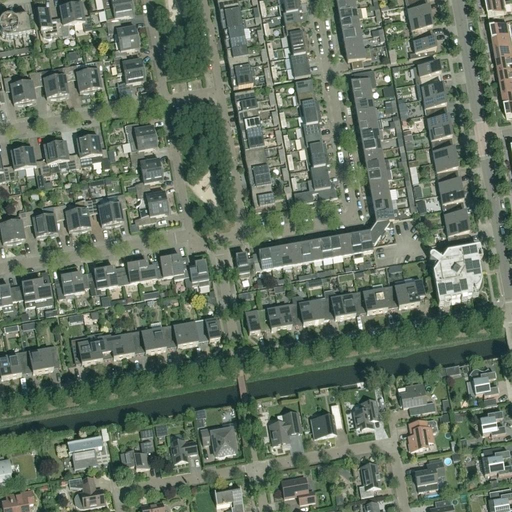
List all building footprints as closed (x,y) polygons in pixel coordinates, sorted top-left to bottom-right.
[(134,7),(130,0),(101,0),(104,13),(112,11),(134,7)] [(427,4),(426,0),(404,0),(406,8),(427,4)] [(356,11),(354,1),(336,4),(338,14),(356,11)] [(239,13),(237,3),(218,7),(219,16),(239,13)] [(510,6),(509,3),(505,4),(486,7),(488,19),(507,15),(506,7),(510,6)] [(301,14),(299,4),(283,6),(278,7),(280,18),(283,17),(285,17),(301,14)] [(430,20),(427,4),(406,8),(409,24),(430,20)] [(68,29),(68,28),(74,27),(70,6),(59,10),(60,10),(62,22),(56,23),(57,26),(59,38),(59,39),(63,38),(63,39),(68,38),(68,29)] [(84,21),(82,6),(70,6),(74,27),(82,25),(85,34),(92,33),(90,20),(84,21)] [(134,19),(134,7),(112,11),(104,13),(107,29),(119,27),(118,21),(133,19),(134,19)] [(387,7),(387,15),(395,15),(395,7),(387,7)] [(361,10),(356,11),(338,14),(340,24),(358,21),(362,20),(361,10)] [(59,38),(57,26),(56,23),(51,24),(49,12),(49,11),(37,11),(37,14),(41,36),(42,36),(42,37),(42,38),(43,39),(44,41),(45,41),(46,42),(47,42),(48,42),(49,42),(51,41),(50,38),(52,38),(53,39),(59,38)] [(241,22),(239,13),(219,16),(221,26),(241,22)] [(300,25),(299,20),(302,19),(301,14),(285,17),(283,17),(284,28),(300,25)] [(31,37),(28,16),(7,20),(5,20),(4,21),(3,21),(2,22),(1,23),(0,23),(0,36),(0,37),(1,38),(2,39),(3,40),(5,40),(6,40),(7,41),(9,41),(10,41),(31,37)] [(433,36),(430,20),(409,24),(412,40),(433,36)] [(360,31),(358,21),(340,24),(342,34),(360,31)] [(243,32),(241,22),(221,26),(223,35),(243,32)] [(305,35),(304,31),(301,31),(300,25),(284,28),(282,28),(284,39),(286,39),(305,35)] [(139,40),(135,29),(135,30),(120,32),(119,27),(107,29),(108,36),(117,36),(118,44),(139,40)] [(511,39),(509,27),(490,30),(492,42),(511,39)] [(361,41),(360,31),(342,34),(344,45),(361,41)] [(244,41),(243,32),(223,35),(224,45),(244,41)] [(307,46),(305,35),(286,39),(288,49),(307,46)] [(436,53),(433,36),(412,40),(415,56),(409,57),(410,61),(435,57),(434,53),(436,53)] [(511,50),(511,42),(511,39),(492,42),(494,53),(511,50)] [(139,52),(139,40),(118,44),(120,52),(111,55),(113,62),(125,60),(124,54),(139,52)] [(246,51),(244,41),(224,45),(226,54),(246,51)] [(363,51),(361,41),(344,45),(345,55),(363,51)] [(309,57),(307,46),(288,49),(290,60),(309,57)] [(0,59),(39,53),(38,47),(0,54),(0,59)] [(511,61),(511,50),(494,53),(496,64),(511,61)] [(248,60),(246,51),(226,54),(228,64),(248,60)] [(362,62),(365,62),(363,51),(345,55),(347,65),(351,64),(352,72),(363,70),(362,62)] [(308,68),(307,62),(310,62),(309,57),(290,60),(292,71),(308,68)] [(145,73),(141,62),(126,65),(125,60),(113,62),(114,68),(115,69),(117,78),(124,77),(145,73)] [(249,70),(248,60),(228,64),(229,73),(249,70)] [(511,73),(511,61),(496,64),(498,76),(511,73)] [(104,76),(102,63),(85,66),(91,96),(102,92),(101,91),(99,76),(104,76)] [(91,96),(85,66),(69,69),(71,81),(77,80),(79,95),(79,96),(91,96)] [(441,82),(438,66),(417,70),(420,86),(441,82)] [(310,79),(308,68),(292,71),(294,82),(310,79)] [(69,97),(66,82),(71,81),(69,69),(62,70),(62,79),(54,80),(58,102),(69,98),(69,97)] [(251,79),(254,78),(255,78),(253,69),(249,70),(229,73),(231,83),(251,79)] [(125,85),(117,88),(118,95),(119,95),(130,93),(131,93),(132,93),(132,87),(145,85),(145,73),(124,77),(125,85)] [(376,91),(373,73),(353,77),(355,84),(351,85),(353,95),(370,92),(376,91)] [(511,84),(511,73),(498,76),(500,87),(511,84)] [(58,102),(54,80),(46,82),(43,74),(36,75),(38,87),(44,86),(46,101),(46,102),(58,102)] [(36,103),(33,88),(38,87),(36,75),(29,76),(29,85),(21,86),(25,108),(36,104),(36,103)] [(251,79),(231,83),(233,92),(256,88),(254,78),(251,79)] [(25,108),(21,86),(13,88),(10,79),(3,81),(5,93),(11,92),(14,107),(14,108),(25,108)] [(444,98),(441,82),(420,86),(423,102),(444,98)] [(313,95),(311,84),(295,86),(297,97),(313,95)] [(511,96),(511,84),(500,87),(502,98),(511,96)] [(372,102),(370,92),(353,95),(354,105),(372,102)] [(255,104),(254,94),(234,97),(235,107),(255,104)] [(317,105),(316,100),(314,100),(313,95),(297,97),(294,98),(296,109),(299,108),(317,105)] [(511,107),(511,96),(502,98),(504,109),(511,107)] [(447,114),(444,98),(423,102),(426,118),(447,114)] [(374,112),(372,102),(354,105),(356,115),(374,112)] [(257,113),(255,104),(235,107),(237,117),(257,113)] [(319,115),(317,105),(299,108),(301,119),(303,118),(319,115)] [(378,112),(374,112),(356,115),(358,125),(380,122),(380,121),(378,112)] [(259,123),(257,113),(237,117),(239,126),(259,123)] [(449,130),(447,114),(426,118),(429,134),(449,130)] [(321,126),(319,115),(303,118),(304,120),(305,129),(321,126)] [(381,121),(380,121),(380,122),(358,125),(360,135),(381,132),(383,131),(381,121)] [(260,132),(259,123),(239,126),(241,136),(260,132)] [(157,140),(153,129),(138,132),(137,126),(124,129),(126,136),(128,145),(157,140)] [(320,137),(319,131),(322,131),(321,126),(305,129),(300,129),(302,140),(320,137)] [(452,146),(449,130),(429,134),(432,150),(452,146)] [(262,142),(260,132),(241,136),(242,145),(262,142)] [(383,142),(381,132),(360,135),(362,145),(379,142),(383,142)] [(325,147),(324,142),(321,143),(320,137),(302,140),(299,141),(301,152),(304,151),(325,147)] [(413,149),(429,148),(429,137),(413,138),(413,149)] [(91,160),(87,139),(76,142),(76,143),(79,158),(74,159),(76,171),(83,170),(83,161),(91,160)] [(110,171),(107,153),(101,154),(98,139),(87,139),(91,160),(92,166),(101,164),(103,173),(110,171)] [(143,159),(142,154),(157,151),(157,140),(128,145),(130,154),(129,154),(130,162),(143,159)] [(264,151),(262,142),(242,145),(244,155),(264,151)] [(381,152),(379,142),(362,145),(363,156),(381,152)] [(382,153),(398,153),(398,145),(391,145),(391,143),(381,143),(382,153)] [(58,166),(54,144),(43,148),(43,149),(46,164),(41,165),(43,177),(50,176),(50,167),(58,166)] [(68,160),(66,145),(66,144),(54,144),(58,166),(59,172),(68,171),(69,173),(76,171),(74,159),(68,160)] [(455,162),(452,146),(432,150),(434,166),(455,162)] [(327,158),(325,147),(304,151),(306,162),(311,161),(327,158)] [(25,171),(21,150),(10,154),(11,155),(13,170),(8,171),(10,183),(17,182),(17,173),(25,171)] [(35,166),(33,151),(33,150),(21,150),(25,171),(33,170),(36,178),(43,177),(41,165),(35,166)] [(266,161),(264,151),(244,155),(246,164),(266,161)] [(383,162),(381,152),(363,156),(365,166),(383,162)] [(0,184),(10,183),(8,171),(2,171),(0,157),(0,184)] [(313,171),(329,169),(327,158),(311,161),(306,162),(308,172),(310,172),(313,171)] [(163,173),(159,162),(144,165),(143,159),(130,162),(132,169),(140,169),(142,176),(146,176),(163,173)] [(267,170),(266,161),(246,164),(247,174),(267,170)] [(388,162),(383,162),(365,166),(367,176),(390,172),(388,162)] [(458,178),(455,162),(434,166),(437,182),(458,178)] [(328,180),(327,174),(330,173),(329,169),(313,171),(310,172),(312,182),(328,180)] [(269,180),(267,170),(247,174),(249,183),(269,180)] [(391,182),(390,172),(367,176),(369,186),(387,182),(391,182)] [(163,184),(163,173),(146,176),(142,176),(143,184),(135,187),(136,194),(149,192),(148,187),(162,184),(163,184)] [(461,194),(458,178),(437,182),(440,198),(461,194)] [(271,189),(269,180),(249,183),(251,193),(271,189)] [(333,190),(332,185),(329,185),(328,180),(312,182),(307,183),(309,194),(314,193),(333,190)] [(388,193),(387,182),(369,186),(371,196),(388,193)] [(272,199),(271,189),(251,193),(252,202),(272,199)] [(337,200),(333,190),(314,193),(309,194),(294,196),(296,208),(302,207),(313,204),(312,197),(318,196),(320,203),(337,200)] [(169,205),(165,195),(164,195),(150,198),(149,192),(136,194),(137,201),(140,201),(140,203),(140,204),(140,205),(140,206),(139,207),(138,208),(139,211),(147,209),(169,205)] [(390,203),(388,193),(371,196),(372,206),(390,203)] [(464,210),(461,194),(440,198),(443,214),(464,210)] [(107,200),(109,208),(113,229),(124,225),(123,225),(121,210),(126,209),(124,197),(107,200)] [(275,212),(272,199),(252,202),(255,216),(275,212)] [(113,229),(109,208),(107,200),(98,201),(91,202),(93,215),(99,214),(101,229),(113,229)] [(93,215),(91,202),(84,204),(84,202),(75,205),(76,214),(77,218),(80,235),(91,231),(88,216),(93,215)] [(372,206),(374,216),(392,213),(390,203),(372,206)] [(147,209),(149,217),(134,223),(135,229),(154,225),(154,220),(168,217),(169,217),(169,205),(147,209)] [(80,235),(77,218),(76,214),(68,215),(65,207),(58,208),(60,221),(66,220),(69,235),(68,235),(80,235)] [(58,237),(55,222),(60,221),(58,208),(51,210),(51,218),(43,220),(44,224),(47,241),(58,237)] [(467,226),(464,210),(443,214),(446,230),(467,226)] [(399,222),(397,212),(392,213),(374,216),(376,226),(388,224),(392,223),(399,222)] [(47,241),(44,224),(43,220),(35,221),(32,213),(25,214),(28,227),(33,226),(36,240),(36,241),(47,241)] [(25,242),(22,228),(28,227),(25,214),(18,216),(18,224),(10,226),(11,230),(14,247),(25,243),(25,242)] [(14,247),(11,230),(10,226),(3,227),(0,220),(0,231),(0,232),(3,246),(3,247),(14,247)] [(392,223),(388,224),(376,226),(369,236),(371,248),(372,248),(373,247),(374,248),(379,240),(381,241),(385,235),(384,234),(386,230),(393,230),(392,223)] [(470,242),(467,226),(446,230),(449,246),(470,242)] [(362,255),(373,253),(372,248),(371,248),(369,236),(359,237),(362,255)] [(363,260),(362,255),(359,237),(349,239),(352,257),(353,262),(363,260)] [(352,257),(349,239),(339,241),(342,259),(352,257)] [(342,259),(339,241),(329,243),(332,261),(342,259)] [(332,261),(329,243),(319,245),(322,262),(332,261)] [(322,262),(319,245),(309,246),(312,264),(322,262)] [(312,264),(309,246),(299,248),(302,266),(312,264)] [(302,266),(299,248),(289,250),(292,268),(302,266)] [(292,268),(289,250),(279,252),(282,270),(292,268)] [(480,280),(479,273),(477,263),(481,262),(479,250),(446,256),(441,263),(434,258),(433,258),(433,257),(432,257),(431,257),(431,258),(430,258),(429,258),(429,259),(429,260),(429,261),(429,262),(430,263),(438,268),(432,276),(433,281),(435,293),(438,308),(450,306),(450,302),(472,299),(471,294),(474,293),(475,293),(476,292),(478,290),(479,289),(479,287),(480,286),(480,285),(481,284),(481,283),(481,282),(480,280)] [(282,270),(279,252),(269,254),(272,271),(282,270)] [(272,271),(269,254),(258,256),(259,259),(253,260),(254,265),(255,271),(255,274),(261,273),(272,271)] [(255,271),(254,265),(253,260),(247,262),(246,258),(236,260),(239,280),(241,281),(248,280),(250,278),(249,272),(255,271)] [(189,272),(188,269),(187,262),(187,259),(180,260),(180,259),(170,261),(173,279),(174,282),(190,280),(190,276),(189,272)] [(173,279),(170,261),(153,264),(157,282),(173,279)] [(157,282),(153,264),(137,267),(140,285),(157,282)] [(209,288),(208,283),(205,265),(194,267),(195,268),(188,269),(189,272),(190,276),(190,280),(192,288),(198,287),(198,289),(209,288)] [(140,285),(137,267),(120,270),(123,288),(140,285)] [(123,288),(120,270),(104,273),(107,291),(123,288)] [(107,291),(104,273),(93,275),(94,279),(88,280),(90,290),(91,298),(100,297),(100,292),(107,291)] [(36,311),(53,308),(47,274),(40,275),(41,280),(38,283),(38,285),(32,286),(35,303),(35,309),(36,311)] [(90,290),(88,280),(82,281),(81,277),(71,279),(74,296),(84,295),(84,291),(90,290)] [(74,296),(71,279),(60,281),(54,282),(56,290),(58,301),(64,300),(63,298),(74,296)] [(433,281),(426,282),(428,294),(435,293),(433,281)] [(425,305),(421,283),(414,285),(415,286),(405,288),(409,309),(419,307),(419,306),(425,305)] [(35,303),(32,286),(21,288),(22,292),(16,293),(18,303),(24,302),(25,311),(35,309),(35,303)] [(409,309),(405,288),(395,290),(395,288),(389,289),(392,311),(398,310),(398,311),(409,309)] [(392,311),(389,289),(382,290),(383,292),(373,294),(377,315),(387,313),(387,312),(392,311)] [(18,303),(16,293),(10,294),(9,290),(0,291),(0,299),(2,309),(3,314),(13,312),(12,304),(18,303)] [(345,321),(341,300),(339,300),(332,292),(324,294),(325,301),(329,322),(334,321),(334,322),(345,321)] [(377,315),(373,294),(363,296),(363,294),(357,295),(361,316),(366,315),(366,317),(377,315)] [(361,316),(357,295),(350,296),(351,298),(341,300),(345,321),(355,319),(355,317),(361,316)] [(313,326),(309,305),(307,306),(300,298),(292,300),(293,306),(297,328),(302,327),(303,328),(313,326)] [(329,322),(325,301),(319,302),(319,304),(309,305),(313,326),(323,324),(323,323),(329,322)] [(297,328),(293,306),(287,307),(287,309),(277,311),(281,332),(291,330),(291,329),(297,328)] [(281,332),(277,311),(268,313),(267,311),(261,312),(265,333),(270,333),(271,334),(281,332)] [(265,333),(261,312),(255,313),(255,315),(245,317),(249,338),(260,336),(259,334),(265,333)] [(219,343),(216,322),(206,324),(205,322),(199,323),(202,336),(203,345),(209,344),(209,345),(219,343)] [(202,336),(199,323),(193,324),(193,326),(184,328),(185,336),(187,349),(198,347),(197,346),(203,345),(202,336)] [(187,349),(185,336),(184,328),(174,330),(173,328),(167,329),(169,336),(171,350),(177,349),(177,351),(187,349)] [(171,350),(169,336),(167,329),(161,330),(161,332),(152,333),(152,336),(155,354),(166,353),(166,351),(171,350)] [(155,354),(152,336),(152,333),(142,335),(142,333),(135,334),(136,336),(139,356),(145,355),(145,356),(155,354)] [(139,356),(136,336),(135,334),(129,336),(130,337),(120,339),(124,360),(134,358),(134,357),(139,356)] [(124,360),(120,339),(110,341),(110,339),(103,340),(107,362),(113,361),(113,362),(124,360)] [(87,340),(71,343),(75,367),(81,366),(81,368),(92,366),(88,345),(87,340)] [(107,362),(103,340),(97,341),(98,343),(88,345),(92,366),(102,364),(102,363),(107,362)] [(59,370),(55,349),(48,350),(49,352),(39,354),(43,375),(53,373),(52,371),(59,370)] [(43,375),(39,354),(29,355),(29,353),(23,354),(27,376),(32,375),(32,376),(43,375)] [(27,376),(23,354),(16,356),(17,358),(7,359),(11,380),(21,378),(21,377),(27,376)] [(11,380),(7,359),(0,360),(0,380),(0,381),(0,382),(11,380)] [(442,370),(435,372),(435,373),(436,379),(443,378),(443,372),(442,370)] [(488,392),(487,384),(495,383),(494,376),(490,376),(487,372),(488,371),(487,372),(486,372),(485,373),(484,373),(483,374),(482,374),(481,374),(480,373),(478,372),(477,372),(476,372),(475,372),(474,372),(473,372),(473,373),(472,373),(471,374),(469,378),(470,377),(475,381),(475,382),(472,383),(475,399),(483,397),(484,400),(498,398),(497,391),(488,392)] [(425,406),(422,387),(406,390),(398,391),(399,398),(401,398),(401,401),(399,401),(401,408),(402,408),(403,411),(416,409),(418,417),(435,414),(433,405),(425,406)] [(495,400),(483,402),(485,409),(496,406),(495,400)] [(380,424),(379,417),(376,403),(360,406),(362,413),(353,415),(356,431),(361,430),(361,433),(374,431),(373,425),(380,424)] [(460,406),(451,409),(452,415),(462,412),(460,406)] [(336,438),(335,432),(342,431),(338,408),(331,409),(332,419),(311,423),(314,442),(336,438)] [(205,420),(204,415),(203,413),(194,415),(195,416),(196,422),(202,420),(205,420)] [(495,432),(494,424),(502,422),(501,415),(487,418),(487,421),(479,422),(482,438),(490,437),(491,440),(505,437),(504,430),(495,432)] [(289,438),(301,436),(302,436),(298,416),(282,419),(283,426),(269,428),(273,449),(282,447),(282,450),(290,449),(289,446),(290,446),(289,438)] [(202,420),(196,422),(197,430),(204,429),(202,420)] [(433,445),(432,436),(435,436),(437,434),(437,432),(436,425),(435,423),(433,422),(409,427),(411,439),(408,440),(409,446),(408,446),(409,453),(410,453),(411,454),(427,451),(426,446),(433,445)] [(165,437),(163,427),(155,428),(157,438),(165,437)] [(236,445),(235,442),(232,440),(231,432),(222,434),(221,430),(201,433),(203,447),(213,446),(216,459),(219,461),(224,460),(226,457),(235,456),(234,448),(236,445)] [(97,468),(95,455),(96,454),(96,452),(101,451),(100,442),(82,446),(82,444),(74,446),(74,447),(68,448),(70,456),(68,457),(69,459),(72,459),(74,472),(97,468)] [(459,452),(471,451),(470,443),(459,444),(459,452)] [(149,471),(148,461),(154,460),(151,444),(144,445),(146,456),(134,458),(133,455),(121,457),(123,472),(135,470),(136,474),(149,471)] [(197,456),(194,444),(184,446),(184,444),(170,446),(174,467),(188,464),(187,458),(197,456)] [(502,471),(501,463),(509,462),(508,454),(502,456),(501,450),(482,453),(484,462),(481,462),(484,478),(497,476),(498,479),(511,476),(511,475),(511,470),(502,471)] [(0,459),(0,486),(11,484),(10,477),(11,477),(9,464),(4,465),(3,459),(0,459)] [(438,491),(437,486),(435,479),(444,478),(442,465),(426,467),(427,474),(415,476),(418,495),(438,491)] [(381,491),(376,467),(361,470),(364,489),(359,490),(361,500),(373,498),(372,492),(381,491)] [(104,508),(101,492),(95,493),(93,481),(81,483),(80,480),(68,482),(69,490),(82,491),(83,495),(81,496),(77,496),(75,498),(74,502),(75,508),(78,511),(80,511),(104,508)] [(307,495),(305,480),(281,484),(284,501),(298,499),(299,507),(315,505),(313,494),(307,495)] [(496,484),(488,484),(489,492),(496,492),(496,484)] [(509,511),(508,505),(511,504),(511,497),(511,491),(490,495),(491,504),(489,504),(490,511),(509,511)] [(28,511),(27,506),(34,505),(32,492),(5,497),(6,503),(2,504),(3,511),(28,511)] [(243,511),(240,492),(214,496),(216,508),(230,506),(230,511),(243,511)] [(487,511),(487,505),(478,506),(478,502),(472,503),(472,511),(487,511)]
